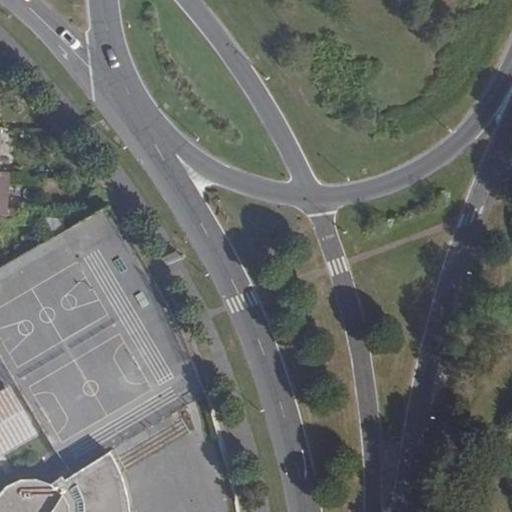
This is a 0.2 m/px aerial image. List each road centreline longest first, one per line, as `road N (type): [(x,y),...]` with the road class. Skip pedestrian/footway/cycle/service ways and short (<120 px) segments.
road 1 (tertiary): [(135,110),(241,302),(279,406),(304,511)]
road 2 (tertiary): [(397,511),(450,279),(511,122)]
road 3 (residential): [(374,511),(359,346),(311,197)]
road 4 (residential): [(311,197),(365,190),(424,166),(470,130),(511,68)]
road 5 (residential): [(311,197),(269,115),(187,0)]
road 6 (residential): [(135,110),(213,172),(242,186),(311,197)]
road 7 (residential): [(19,0),(135,110)]
